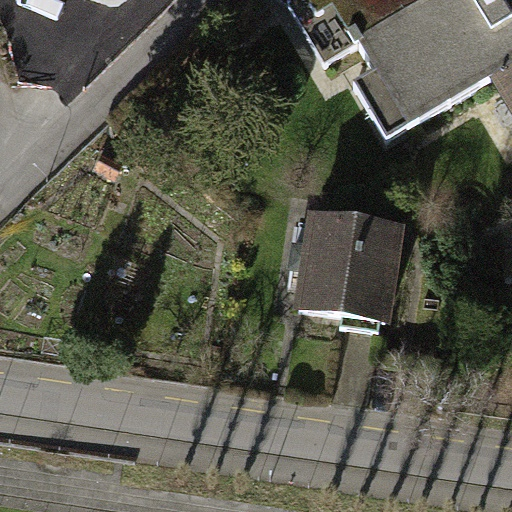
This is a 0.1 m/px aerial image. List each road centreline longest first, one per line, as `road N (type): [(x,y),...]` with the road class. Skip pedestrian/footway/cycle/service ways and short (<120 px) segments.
road 1 (residential): [(0,393),(511,470)]
road 2 (residential): [(200,0),(0,200)]
